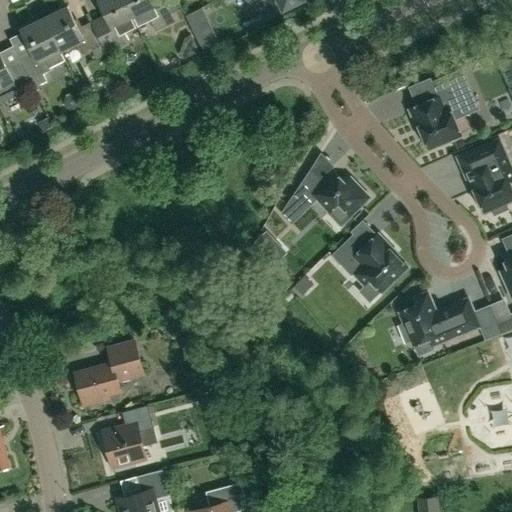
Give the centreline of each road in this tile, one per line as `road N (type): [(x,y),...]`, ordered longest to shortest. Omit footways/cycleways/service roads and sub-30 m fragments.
road 1 (residential): [(0,202),(298,56)]
road 2 (residential): [(402,193),(419,219),(429,265),(452,275),(472,264),(476,234),(419,177)]
road 3 (residential): [(54,511),(38,424),(0,316)]
